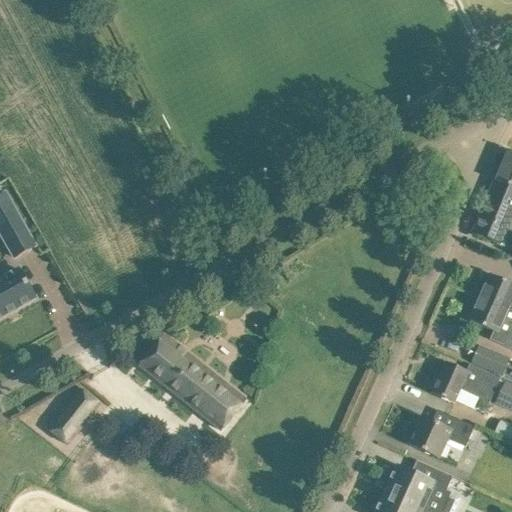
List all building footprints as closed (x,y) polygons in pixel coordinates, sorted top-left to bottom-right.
[(511,153),(508,151),(495,183),(502,185),(502,184),(511,187),(511,153)] [(511,225),(510,224),(511,219),(511,187),(502,184),(502,185),(495,183),(474,234),(511,249),(511,225)] [(0,232),(14,258),(35,246),(16,212),(0,220),(0,232)] [(0,318),(35,299),(19,270),(6,277),(3,273),(0,274),(0,318)] [(511,312),(511,284),(490,275),(480,298),(508,311),(511,312)] [(511,312),(508,311),(480,298),(470,322),(496,333),(494,338),(501,341),(500,344),(511,348),(511,312)] [(246,400),(164,335),(140,366),(222,431),(246,400)] [(479,347),(472,363),(502,376),(509,360),(479,347)] [(434,377),(429,389),(433,392),(432,394),(451,403),(453,404),(455,401),(473,410),(478,399),(488,403),(499,379),(489,375),(471,366),(468,373),(447,363),(440,377),(434,377)] [(511,387),(505,384),(496,403),(511,410),(511,387)] [(80,391),(49,429),(69,444),(83,427),(82,425),(97,405),(80,391)] [(422,417),(409,446),(427,454),(438,459),(447,440),(465,448),(469,440),(474,429),(474,428),(462,422),(444,414),(439,425),(422,417)] [(453,477),(435,469),(417,461),(411,474),(397,468),(386,493),(427,511),(454,511),(460,499),(451,495),(452,493),(447,491),(453,477)] [(427,511),(386,493),(377,511),(427,511)]
